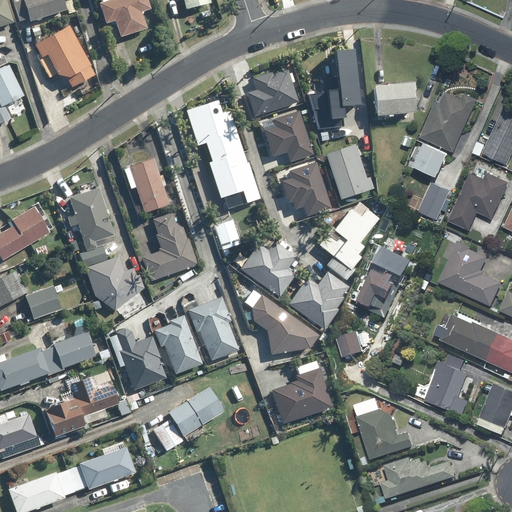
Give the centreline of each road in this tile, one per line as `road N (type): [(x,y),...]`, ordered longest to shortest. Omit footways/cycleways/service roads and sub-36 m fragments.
road 1 (residential): [(0,176),(62,150),(257,33)]
road 2 (residential): [(257,33),(328,13),(398,12),(444,21),(511,50)]
